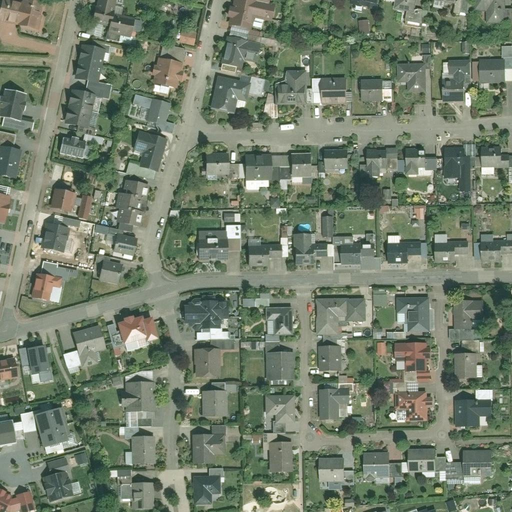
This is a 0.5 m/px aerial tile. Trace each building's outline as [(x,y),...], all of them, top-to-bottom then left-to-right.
[(3,0),(0,13),(0,20),(40,30),(47,0),(23,0),(23,2),(14,0),(3,0)] [(117,0),(96,0),(91,27),(129,36),(133,20),(114,15),(117,0)] [(276,2),(268,0),(237,0),(232,23),(269,32),(276,2)] [(374,0),(336,0),(335,6),(371,14),(374,0)] [(413,0),(380,0),(379,5),(411,13),(413,0)] [(505,0),(474,0),(475,12),(490,11),(490,21),(511,20),(511,9),(506,10),(505,0)] [(369,34),(368,20),(358,21),(359,35),(369,34)] [(180,30),(178,43),(194,45),(195,32),(180,30)] [(257,45),(229,38),(223,66),(251,72),(257,45)] [(105,51),(82,45),(74,82),(96,87),(105,51)] [(185,65),(159,59),(153,87),(178,93),(185,65)] [(505,62),(473,63),(474,85),(506,84),(505,62)] [(426,66),(398,68),(399,84),(408,84),(408,92),(427,91),(426,66)] [(276,84),(276,103),(307,103),(307,72),(287,72),(287,84),(276,84)] [(249,86),(217,78),(210,110),(235,116),(238,101),(245,102),(249,86)] [(443,102),(463,102),(462,79),(443,80),(443,102)] [(345,80),(319,81),(320,105),(346,104),(345,80)] [(383,81),(362,82),(363,101),(384,100),(383,81)] [(29,95),(5,89),(0,110),(0,116),(22,122),(29,95)] [(96,98),(70,92),(63,122),(89,128),(96,98)] [(172,106),(148,101),(143,122),(167,128),(172,106)] [(166,138),(143,132),(135,166),(158,171),(166,138)] [(101,145),(102,139),(83,134),(82,140),(101,145)] [(84,143),(62,138),(58,156),(79,162),(84,143)] [(22,154),(0,149),(0,150),(0,174),(16,178),(22,154)] [(426,149),(406,149),(407,177),(431,176),(431,171),(437,171),(437,159),(426,159),(426,149)] [(348,150),(325,151),(326,173),(349,171),(348,150)] [(464,150),(444,151),(445,179),(463,178),(463,190),(476,190),(475,158),(465,158),(464,150)] [(501,150),(481,150),(481,168),(501,168),(501,150)] [(386,151),(367,152),(368,177),(379,177),(379,172),(387,172),(386,151)] [(227,152),(204,153),(206,177),(228,176),(227,152)] [(311,155),(289,156),(291,179),(312,178),(311,155)] [(271,159),(244,159),(244,185),(271,184),(271,159)] [(147,188),(122,182),(112,225),(137,231),(147,188)] [(77,196),(55,191),(51,209),(73,214),(77,196)] [(14,197),(0,193),(0,219),(8,222),(14,197)] [(84,196),(78,218),(86,220),(91,198),(84,196)] [(415,219),(424,219),(424,206),(415,206),(415,219)] [(222,222),(239,222),(239,213),(222,213),(222,222)] [(333,237),(333,216),(325,216),(325,237),(333,237)] [(229,240),(229,252),(241,252),(240,226),(229,227),(229,240)] [(70,233),(50,228),(45,248),(66,253),(70,233)] [(139,238),(114,232),(109,252),(134,257),(139,238)] [(214,233),(196,234),(197,261),(228,260),(228,252),(229,252),(229,240),(214,240),(214,233)] [(308,235),(294,236),(296,267),(316,265),(315,258),(326,257),(326,245),(309,246),(308,235)] [(354,238),(345,238),(339,244),(341,265),(362,264),(362,258),(375,257),(374,235),(365,235),(366,244),(354,244),(354,238)] [(505,242),(474,243),(475,263),(502,262),(502,255),(511,254),(511,235),(505,236),(505,242)] [(469,241),(436,243),(437,262),(456,261),(456,257),(470,256),(469,241)] [(421,242),(386,244),(387,265),(409,263),(409,257),(422,256),(421,242)] [(280,245),(248,247),(249,267),(268,266),(268,259),(281,258),(280,245)] [(124,268),(98,262),(94,278),(120,284),(124,268)] [(57,279),(36,274),(31,298),(52,303),(57,279)] [(258,293),(258,298),(242,299),(242,307),(268,306),(268,293),(258,293)] [(373,295),(373,307),(387,307),(387,295),(373,295)] [(227,296),(183,298),(185,328),(229,327),(227,296)] [(365,299),(316,301),(317,336),(338,335),(338,323),(366,322),(365,299)] [(432,299),(396,300),(397,314),(407,314),(408,332),(433,331),(432,299)] [(480,302),(455,302),(455,334),(481,334),(480,302)] [(294,306),(265,307),(266,336),(295,335),(294,306)] [(146,312),(116,321),(126,353),(156,343),(146,312)] [(98,327),(71,336),(81,368),(94,364),(91,355),(105,351),(98,327)] [(429,342),(397,343),(398,380),(431,379),(429,342)] [(386,343),(377,343),(377,355),(386,355),(386,343)] [(343,344),(318,345),(319,374),(344,373),(343,344)] [(218,347),(195,348),(196,376),(220,375),(218,347)] [(43,351),(27,354),(30,369),(31,378),(47,375),(43,351)] [(293,351),(269,352),(270,383),(294,382),(293,351)] [(30,369),(27,354),(27,352),(18,354),(21,370),(30,369)] [(478,355),(457,355),(458,379),(478,379),(478,355)] [(12,363),(0,365),(0,383),(15,380),(12,363)] [(154,380),(128,381),(130,415),(156,414),(154,380)] [(349,389),(319,391),(320,417),(350,416),(349,389)] [(226,390),(205,391),(206,416),(227,415),(226,390)] [(430,392),(396,393),(397,424),(431,422),(430,392)] [(476,401),(456,402),(456,427),(478,426),(478,416),(489,416),(489,392),(476,392),(476,401)] [(295,395),(267,396),(268,426),(296,425),(295,395)] [(58,415),(35,421),(43,451),(66,445),(58,415)] [(10,427),(0,428),(0,448),(13,447),(10,427)] [(154,433),(131,434),(133,467),(156,466),(154,433)] [(221,434),(193,435),(194,466),(214,465),(214,454),(222,453),(221,434)] [(292,440),(270,441),(272,471),(293,470),(292,440)] [(435,449),(404,450),(405,475),(436,473),(435,449)] [(387,451),(360,452),(361,479),(388,477),(387,451)] [(490,452),(451,452),(452,477),(490,477),(490,452)] [(84,458),(75,460),(77,469),(85,467),(84,458)] [(343,459),(316,460),(317,483),(344,482),(343,459)] [(47,467),(50,481),(68,477),(64,463),(47,467)] [(130,483),(130,470),(103,470),(103,477),(116,477),(116,483),(130,483)] [(223,470),(208,471),(208,478),(193,478),(194,504),(211,504),(211,492),(223,492),(223,470)] [(50,481),(42,483),(48,505),(79,497),(77,487),(70,489),(68,477),(50,481)] [(153,482),(130,483),(131,510),(154,509),(153,482)] [(10,501),(0,495),(0,511),(33,511),(30,495),(14,499),(15,502),(8,504),(10,501)]
